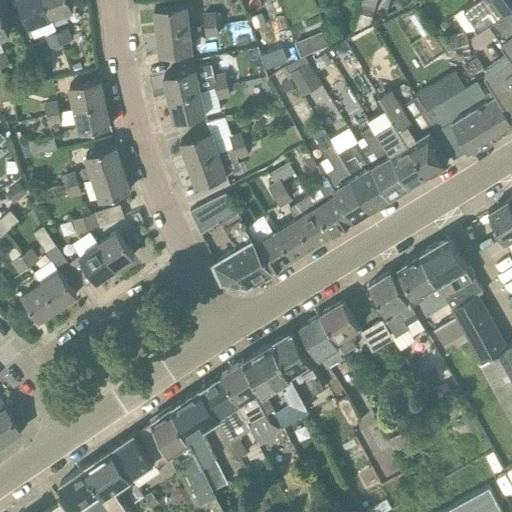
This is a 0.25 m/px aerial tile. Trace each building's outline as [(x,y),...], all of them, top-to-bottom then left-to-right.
[(18,0),(29,25),(51,16),(44,0),(18,0)] [(44,0),(51,16),(73,7),(70,0),(44,0)] [(375,10),(377,0),(363,0),(362,6),(375,10)] [(390,13),(409,2),(407,0),(394,0),(389,5),(390,13)] [(490,21),(511,5),(511,0),(473,0),(464,6),(478,27),(489,19),(490,21)] [(158,30),(189,26),(186,3),(155,7),(158,30)] [(499,89),(497,90),(511,113),(511,5),(490,21),(511,51),(485,69),(499,89)] [(0,38),(10,35),(0,7),(0,38)] [(205,24),(218,22),(217,10),(204,12),(205,24)] [(218,22),(205,24),(207,36),(219,34),(218,22)] [(189,26),(158,30),(161,54),(192,50),(189,26)] [(57,31),(61,42),(72,38),(68,27),(57,31)] [(51,46),(61,42),(57,31),(47,35),(51,46)] [(290,40),(286,31),(279,34),(283,43),(290,40)] [(445,51),(468,42),(464,31),(441,40),(445,51)] [(304,54),(311,51),(306,37),(295,42),(301,55),(304,54)] [(0,53),(0,66),(9,63),(5,52),(0,53)] [(331,62),(325,52),(315,58),(314,59),(319,69),(331,62)] [(483,66),(476,56),(463,65),(469,75),(483,66)] [(82,68),(80,61),(72,64),(74,70),(82,68)] [(290,72),(304,94),(322,83),(308,61),(290,72)] [(170,97),(202,89),(197,66),(164,74),(170,97)] [(216,86),(229,83),(226,72),(214,74),(216,86)] [(74,108),(105,101),(100,78),(69,84),(74,108)] [(296,88),(290,78),(288,80),(281,83),(287,93),(296,88)] [(426,111),(436,127),(454,157),(511,121),(511,113),(497,90),(488,96),(477,79),(427,110),(426,111)] [(229,83),(216,86),(219,97),(231,94),(229,83)] [(387,107),(409,142),(428,172),(448,160),(430,130),(436,127),(426,111),(427,110),(418,95),(402,105),(392,87),(379,95),(386,107),(387,107)] [(175,120),(207,112),(202,89),(170,97),(175,120)] [(47,113),(60,110),(57,100),(45,102),(47,113)] [(74,108),(79,131),(110,125),(105,101),(74,108)] [(374,125),(410,183),(428,172),(409,142),(387,107),(386,107),(370,117),(374,124),(374,125)] [(60,110),(47,113),(50,124),(62,121),(60,110)] [(358,141),(391,195),(410,183),(374,125),(361,132),(365,137),(358,141)] [(189,162),(220,150),(212,128),(181,139),(189,162)] [(325,174),(326,176),(335,191),(336,193),(353,218),(371,207),(339,152),(324,128),(314,135),(334,168),(325,174)] [(234,146),(246,142),(242,131),(230,135),(234,146)] [(31,154),(57,148),(54,135),(17,142),(20,158),(31,156),(31,154)] [(339,152),(371,207),(391,195),(358,141),(339,152)] [(246,142),(234,146),(238,157),(249,153),(246,142)] [(92,177),(122,167),(115,144),(85,154),(92,177)] [(197,184),(228,173),(220,150),(189,162),(197,184)] [(19,172),(18,160),(7,160),(7,172),(19,172)] [(326,176),(325,174),(319,164),(310,169),(317,181),(326,176)] [(92,177),(100,199),(130,190),(122,167),(92,177)] [(67,185),(79,181),(76,170),(63,174),(67,185)] [(275,195),(287,188),(281,178),(269,185),(275,195)] [(14,202),(27,191),(19,181),(6,192),(14,202)] [(79,181),(67,185),(70,196),(82,192),(79,181)] [(287,188),(275,195),(281,205),(293,198),(287,188)] [(315,204),(332,231),(353,218),(336,193),(335,191),(315,204)] [(255,241),(245,225),(238,213),(226,193),(190,210),(201,232),(219,220),(236,247),(214,261),(223,279),(247,283),(272,268),(255,241)] [(488,210),(499,227),(511,249),(511,202),(509,198),(488,210)] [(88,228),(105,223),(125,217),(120,203),(84,215),(88,228)] [(296,216),(313,243),(332,231),(315,204),(296,216)] [(238,213),(245,225),(257,219),(250,206),(238,213)] [(0,235),(0,236),(19,219),(10,209),(0,218),(0,235)] [(77,232),(88,228),(84,215),(73,218),(77,232)] [(276,228),(293,255),(313,243),(296,216),(276,228)] [(46,250),(56,243),(44,224),(33,232),(46,250)] [(255,241),(272,268),(293,255),(276,228),(255,241)] [(98,243),(115,267),(134,254),(117,230),(98,243)] [(466,333),(481,359),(507,345),(478,292),(482,289),(474,275),(475,275),(469,268),(459,251),(449,234),(422,251),(450,300),(457,315),(466,333)] [(115,267),(98,243),(80,255),(96,280),(115,267)] [(22,253),(30,265),(40,258),(32,246),(22,253)] [(429,314),(450,300),(422,251),(399,265),(429,314)] [(20,272),(30,265),(22,253),(12,261),(20,272)] [(41,281),(58,306),(77,293),(60,268),(41,281)] [(403,319),(417,311),(391,269),(369,283),(387,313),(385,314),(387,316),(383,318),(394,338),(409,329),(403,319)] [(58,306),(41,281),(22,294),(39,319),(58,306)] [(349,333),(360,327),(343,299),(321,312),(339,345),(343,352),(356,345),(349,333)] [(344,358),(342,353),(343,352),(339,345),(321,312),(299,325),(319,358),(321,356),(328,367),(344,358)] [(444,345),(455,339),(466,333),(457,315),(435,328),(444,345)] [(373,350),(394,338),(383,318),(362,331),(373,350)] [(301,368),(302,371),(313,366),(302,346),(292,329),(273,341),(290,374),(301,368)] [(276,411),(283,424),(308,409),(309,409),(290,374),(273,341),(244,359),(261,386),(265,393),(284,382),(287,389),(283,391),(290,403),(276,411)] [(511,342),(507,345),(481,359),(502,396),(511,413),(511,342)] [(275,409),(265,393),(261,386),(244,359),(221,373),(239,400),(237,402),(245,418),(251,428),(260,443),(275,435),(279,426),(270,421),(265,413),(275,409)] [(431,401),(446,392),(436,375),(434,376),(432,372),(424,377),(427,383),(422,386),(431,401)] [(217,417),(225,430),(230,440),(239,435),(251,428),(245,418),(237,402),(239,400),(221,373),(202,386),(219,416),(217,417)] [(325,387),(318,374),(307,380),(314,393),(325,387)] [(222,468),(201,428),(217,417),(219,416),(202,386),(173,405),(207,476),(208,476),(222,468)] [(336,400),(350,426),(361,420),(348,394),(336,400)] [(0,443),(21,430),(0,398),(0,443)] [(199,511),(225,511),(208,476),(207,476),(173,405),(152,419),(171,456),(199,511)] [(156,465),(171,456),(152,419),(111,447),(131,477),(154,461),(156,465)] [(395,451),(413,442),(407,429),(388,438),(395,451)] [(230,440),(239,456),(248,451),(239,435),(230,440)] [(346,449),(357,443),(354,437),(343,444),(346,449)] [(131,511),(115,488),(131,477),(111,447),(84,465),(108,500),(116,511),(131,511)] [(103,511),(112,506),(108,500),(84,465),(60,482),(76,506),(68,511),(103,511)] [(252,479),(259,476),(254,467),(247,471),(252,479)] [(437,511),(505,511),(490,483),(437,511)] [(159,502),(151,491),(145,495),(152,506),(159,502)] [(68,511),(59,498),(58,498),(60,501),(44,511),(68,511)]
